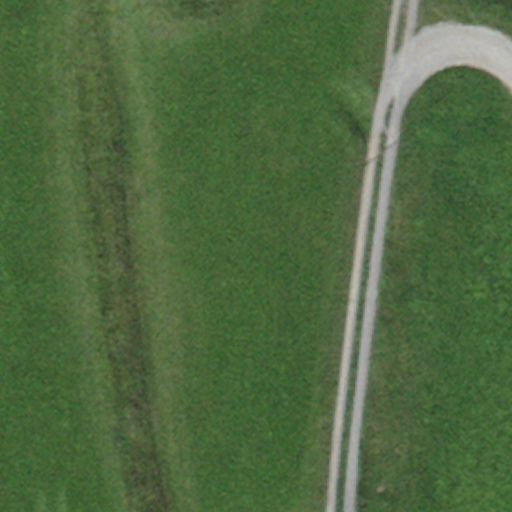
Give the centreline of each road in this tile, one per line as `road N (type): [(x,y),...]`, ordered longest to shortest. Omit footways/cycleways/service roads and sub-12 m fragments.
road 1 (track): [(339,511),(404,0)]
road 2 (track): [(393,69),(451,41),(479,44),(511,63)]
